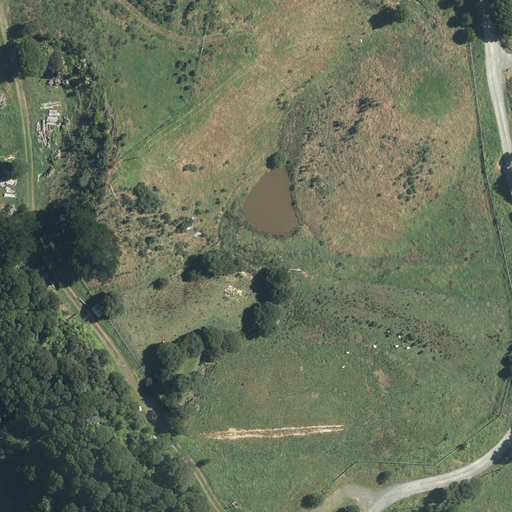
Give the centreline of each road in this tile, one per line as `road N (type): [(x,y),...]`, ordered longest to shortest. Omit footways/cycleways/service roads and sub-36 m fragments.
road 1 (track): [(511,173),(477,0)]
road 2 (track): [(377,511),(396,493),(501,447),(511,432)]
